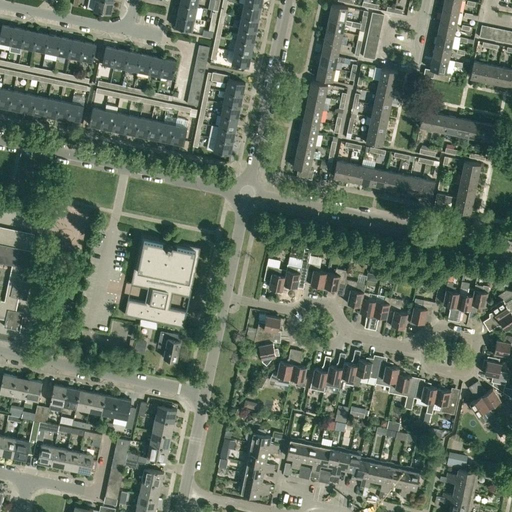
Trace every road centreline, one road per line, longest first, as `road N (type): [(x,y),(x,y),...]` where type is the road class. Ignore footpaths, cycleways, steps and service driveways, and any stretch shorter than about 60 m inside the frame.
road 1 (unclassified): [(511,247),(247,194)]
road 2 (unclassified): [(247,194),(0,140)]
road 3 (residential): [(205,394),(0,352)]
road 4 (residential): [(247,194),(287,0)]
road 5 (residential): [(126,32),(0,5)]
road 6 (residential): [(184,102),(195,47),(126,32)]
road 7 (residential): [(454,329),(476,342),(466,373),(434,367),(414,348)]
